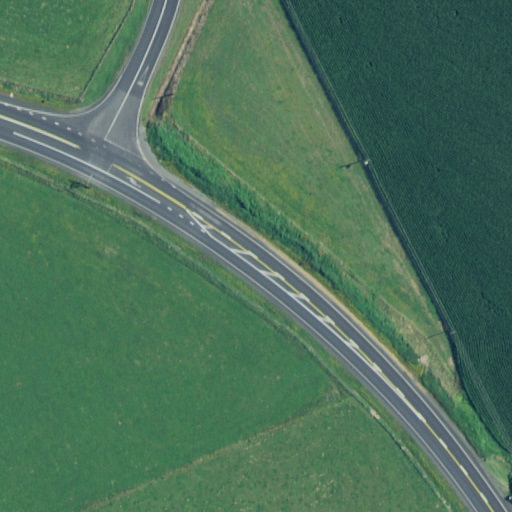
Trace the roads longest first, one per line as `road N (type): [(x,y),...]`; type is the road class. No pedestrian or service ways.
road 1 (primary): [(95,160),(197,221),(298,296),(401,396),(492,511)]
road 2 (tertiary): [(95,160),(166,0)]
